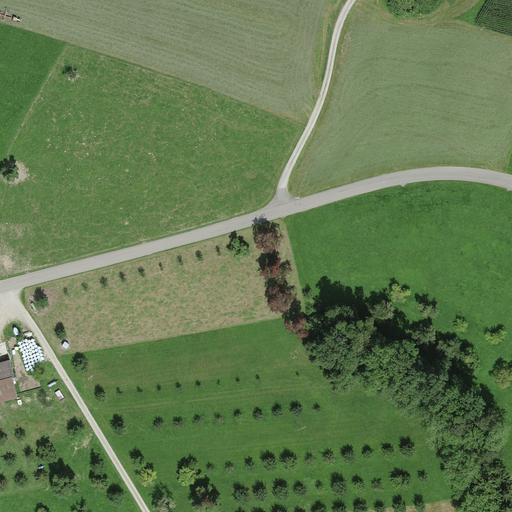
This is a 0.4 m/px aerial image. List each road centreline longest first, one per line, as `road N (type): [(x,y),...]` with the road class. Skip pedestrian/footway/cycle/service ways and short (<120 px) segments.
road 1 (unclassified): [(511,181),(443,173),(384,181),(0,287)]
road 2 (track): [(148,511),(9,284)]
road 3 (track): [(286,210),(286,176),(324,95),(336,31),(354,0)]
